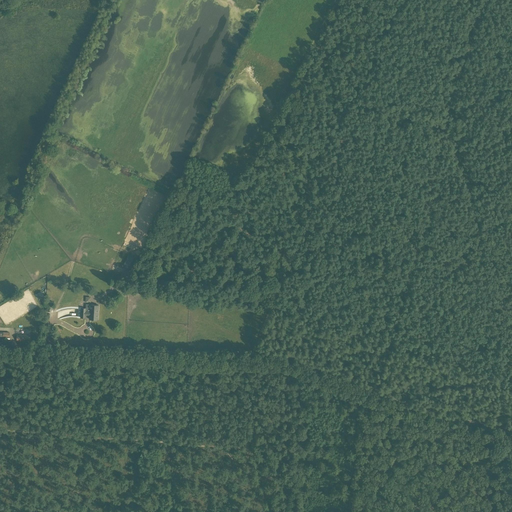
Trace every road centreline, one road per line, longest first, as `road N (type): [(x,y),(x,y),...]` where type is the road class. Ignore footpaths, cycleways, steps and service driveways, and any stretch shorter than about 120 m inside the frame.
road 1 (track): [(244,352),(24,347),(0,356)]
road 2 (track): [(511,449),(507,430),(295,357)]
